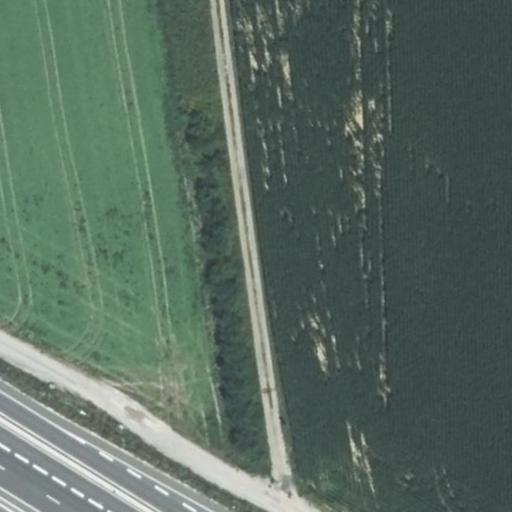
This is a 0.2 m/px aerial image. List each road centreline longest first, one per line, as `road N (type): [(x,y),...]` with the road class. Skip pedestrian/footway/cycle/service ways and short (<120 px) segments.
road 1 (track): [(236,0),(291,511)]
road 2 (track): [(0,384),(202,511)]
road 3 (secondary): [(177,511),(0,402)]
